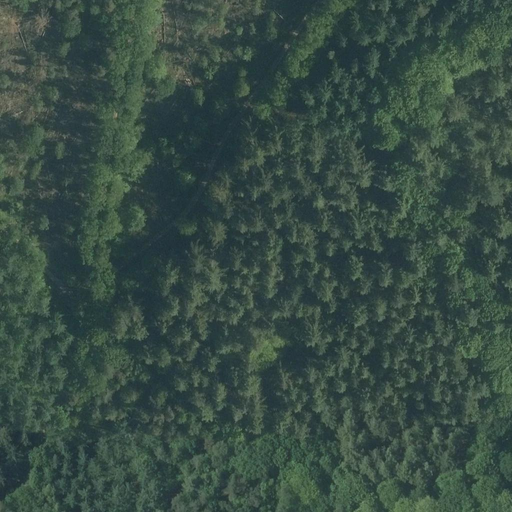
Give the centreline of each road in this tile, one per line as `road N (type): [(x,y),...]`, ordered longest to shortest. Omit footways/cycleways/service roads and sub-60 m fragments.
road 1 (track): [(73,295),(195,194),(225,128),(319,0)]
road 2 (track): [(289,511),(161,364),(73,295)]
road 3 (track): [(126,0),(73,295)]
road 4 (track): [(14,505),(42,443),(73,295)]
